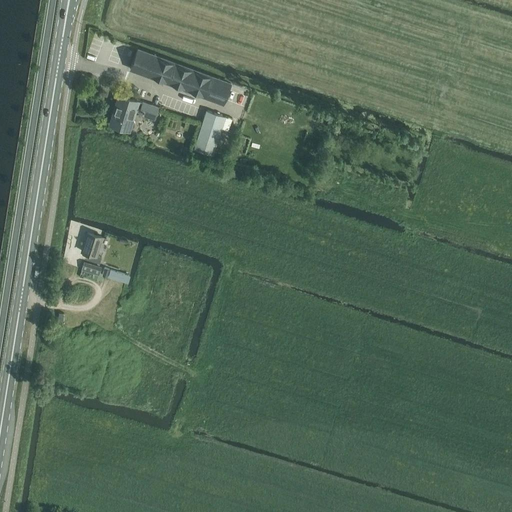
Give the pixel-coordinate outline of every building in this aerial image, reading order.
[(138,47),(129,69),(150,77),(158,54),(138,47)] [(158,54),(150,77),(168,84),(177,61),(158,54)] [(177,61),(168,84),(187,91),(195,68),(177,61)] [(195,68),(187,91),(206,98),(214,75),(195,68)] [(214,75),(206,98),(224,105),(232,82),(214,75)] [(154,118),(158,107),(120,95),(111,124),(128,129),(135,106),(141,108),(139,114),(154,118)] [(213,155),(225,116),(206,110),(203,119),(193,149),(213,155)] [(99,263),(101,257),(97,255),(102,237),(88,232),(82,251),(89,253),(87,259),(99,263)] [(101,266),(84,261),(82,268),(98,273),(101,266)] [(110,268),(105,266),(102,274),(108,276),(110,268)] [(131,273),(110,268),(108,276),(128,282),(131,273)]
